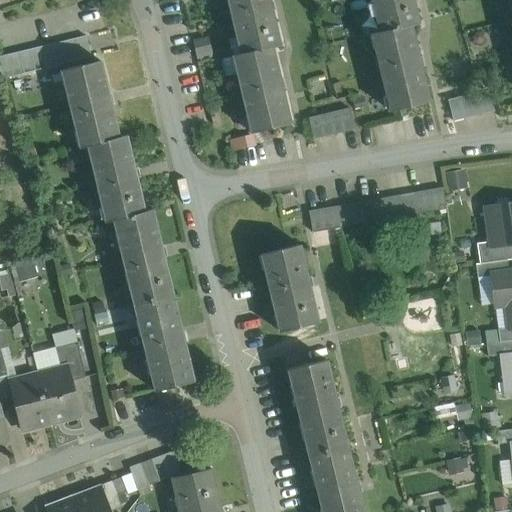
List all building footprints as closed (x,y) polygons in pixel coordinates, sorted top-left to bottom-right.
[(269,0),(227,0),(240,53),(272,46),(280,44),(269,0)] [(419,22),(413,0),(371,0),(379,31),(379,32),(411,24),(419,22)] [(411,24),(379,32),(379,31),(371,33),(389,110),(429,100),(411,24)] [(91,57),(86,35),(75,38),(80,59),(91,57)] [(75,38),(63,41),(69,62),(80,59),(75,38)] [(69,62),(63,41),(52,44),(57,65),(69,62)] [(52,44),(41,46),(46,67),(57,65),(52,44)] [(46,67),(41,46),(30,49),(35,70),(46,67)] [(272,46),(240,53),(232,55),(250,132),(290,122),(272,46)] [(30,49),(19,52),(24,73),(35,70),(30,49)] [(19,52),(8,54),(13,76),(24,73),(19,52)] [(8,54),(0,56),(0,71),(2,78),(13,76),(8,54)] [(119,137),(100,60),(61,70),(79,147),(87,145),(119,137)] [(489,90),(478,92),(483,113),(494,111),(489,90)] [(478,92),(468,95),(473,116),(483,113),(478,92)] [(468,95),(458,97),(463,118),(473,116),(468,95)] [(458,97),(448,100),(453,121),(463,118),(458,97)] [(354,129),(349,108),(339,110),(344,131),(354,129)] [(339,110),(329,113),(334,134),(344,131),(339,110)] [(329,113),(318,115),(323,136),(334,134),(329,113)] [(318,115),(308,117),(313,138),(323,136),(318,115)] [(127,135),(119,137),(87,145),(105,220),(112,219),(145,211),(127,135)] [(442,187),(432,189),(436,210),(446,208),(442,187)] [(432,189),(421,191),(425,212),(436,210),(432,189)] [(421,191),(411,192),(415,214),(425,212),(421,191)] [(411,192),(401,194),(405,216),(415,214),(411,192)] [(401,194),(391,196),(395,217),(405,216),(401,194)] [(391,196),(380,198),(384,219),(395,217),(391,196)] [(380,198),(370,200),(374,221),(384,219),(380,198)] [(511,203),(505,199),(498,200),(494,206),(487,207),(491,241),(492,245),(511,242),(511,203)] [(370,200),(360,201),(364,223),(374,221),(370,200)] [(360,201),(350,203),(354,225),(364,223),(360,201)] [(350,203),(340,205),(343,226),(354,225),(350,203)] [(340,205),(329,207),(333,228),(343,226),(340,205)] [(333,228),(329,207),(319,209),(323,230),(333,228)] [(152,209),(145,211),(112,219),(133,304),(173,294),(152,209)] [(319,209),(309,211),(312,232),(323,230),(319,209)] [(511,242),(492,245),(491,241),(476,243),(479,263),(507,259),(511,258),(511,242)] [(300,244),(260,254),(278,330),(318,321),(300,244)] [(479,263),(475,264),(477,277),(490,275),(490,274),(509,271),(507,259),(479,263)] [(494,303),(495,305),(511,303),(511,271),(509,271),(490,274),(490,275),(477,277),(481,305),(494,303)] [(173,294),(133,304),(154,390),(194,380),(173,294)] [(511,303),(495,305),(497,328),(509,327),(510,328),(511,327),(511,303)] [(509,327),(497,328),(499,342),(511,340),(511,327),(510,328),(509,327)] [(511,340),(499,342),(486,343),(488,356),(499,355),(499,354),(511,352),(511,340)] [(77,342),(55,347),(61,369),(67,367),(71,380),(85,377),(77,342)] [(1,348),(0,348),(0,377),(9,375),(1,348)] [(511,352),(499,354),(499,355),(504,395),(511,394),(511,352)] [(327,359),(287,369),(308,455),(347,445),(327,359)] [(61,369),(38,374),(50,421),(79,413),(71,380),(67,367),(61,369)] [(38,374),(9,382),(21,428),(50,421),(38,374)] [(511,428),(496,431),(497,441),(509,440),(511,439),(511,428)] [(363,511),(347,445),(308,455),(321,511),(363,511)] [(174,450),(162,454),(171,477),(182,473),(174,450)] [(162,454),(151,458),(159,481),(171,477),(162,454)] [(151,458),(140,462),(148,485),(159,481),(151,458)] [(140,462),(129,467),(137,489),(148,485),(140,462)] [(211,467),(171,477),(171,480),(172,479),(179,511),(221,511),(211,470),(212,470),(211,467)] [(121,476),(111,480),(113,483),(117,495),(127,491),(121,476)] [(113,483),(102,487),(111,511),(116,511),(123,510),(117,495),(113,483)] [(111,511),(102,487),(74,498),(78,511),(111,511)] [(78,511),(74,498),(46,509),(46,511),(78,511)]
